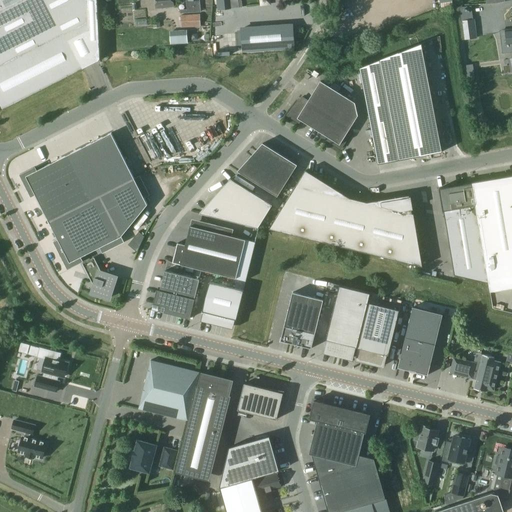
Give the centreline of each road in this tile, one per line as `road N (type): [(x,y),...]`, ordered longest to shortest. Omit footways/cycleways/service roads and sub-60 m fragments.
road 1 (residential): [(511,155),(361,181),(254,115)]
road 2 (residential): [(254,115),(202,83),(162,83),(127,90),(0,151)]
road 3 (residential): [(124,323),(162,218),(254,115)]
road 4 (tertiary): [(303,367),(511,418)]
road 5 (residential): [(74,511),(124,323)]
road 6 (tertiary): [(0,188),(60,298),(124,323)]
road 7 (tertiary): [(124,323),(303,367)]
